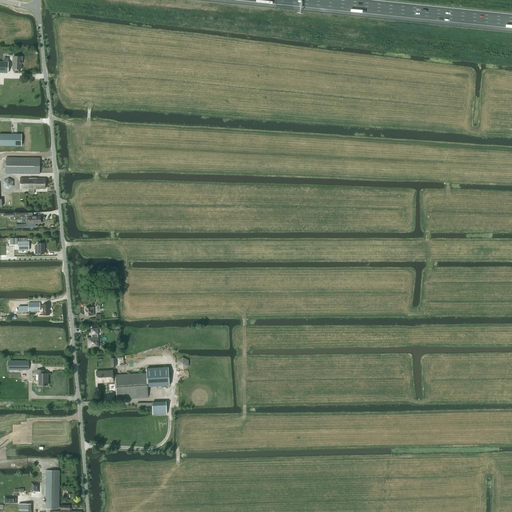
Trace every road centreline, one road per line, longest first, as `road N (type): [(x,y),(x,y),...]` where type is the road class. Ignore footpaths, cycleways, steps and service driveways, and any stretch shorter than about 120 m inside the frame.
road 1 (tertiary): [(87,511),(37,7)]
road 2 (track): [(95,170),(125,271),(244,316),(244,415),(189,423),(177,445)]
road 3 (motorway): [(298,0),(511,21)]
road 4 (track): [(168,397),(168,431),(154,447),(82,446)]
